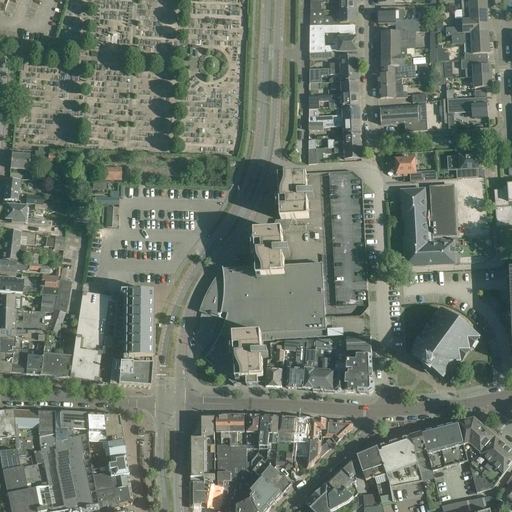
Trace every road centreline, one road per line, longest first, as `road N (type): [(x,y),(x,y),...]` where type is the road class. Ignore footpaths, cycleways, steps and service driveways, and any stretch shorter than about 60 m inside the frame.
road 1 (residential): [(387,410),(373,165)]
road 2 (residential): [(498,25),(506,127),(371,138)]
road 3 (tertiary): [(249,208),(270,146),(280,0)]
road 4 (tertiary): [(267,0),(262,128),(241,201)]
road 5 (unclassified): [(372,411),(177,404)]
road 6 (tertiary): [(210,249),(172,316),(158,405)]
road 7 (residential): [(0,401),(158,405)]
road 8 (tertiary): [(177,404),(181,330),(219,256)]
road 9 (residential): [(371,138),(365,0)]
road 10 (residential): [(284,511),(370,427),(372,411)]
